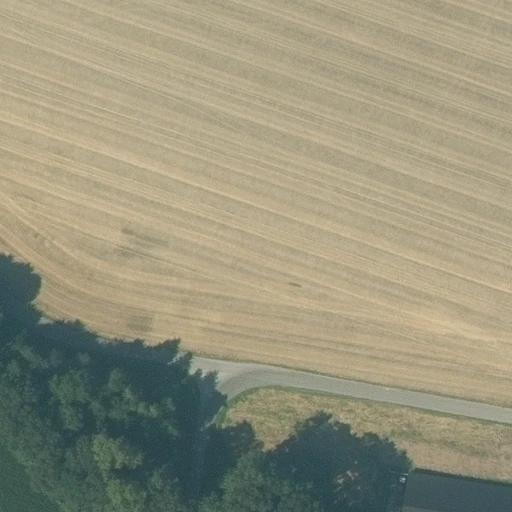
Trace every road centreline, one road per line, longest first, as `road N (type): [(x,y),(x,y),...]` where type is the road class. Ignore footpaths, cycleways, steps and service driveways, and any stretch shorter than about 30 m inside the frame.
road 1 (unclassified): [(511,418),(215,368)]
road 2 (unclassified): [(215,368),(93,345),(41,327),(0,300)]
road 3 (unclassified): [(215,368),(188,511)]
